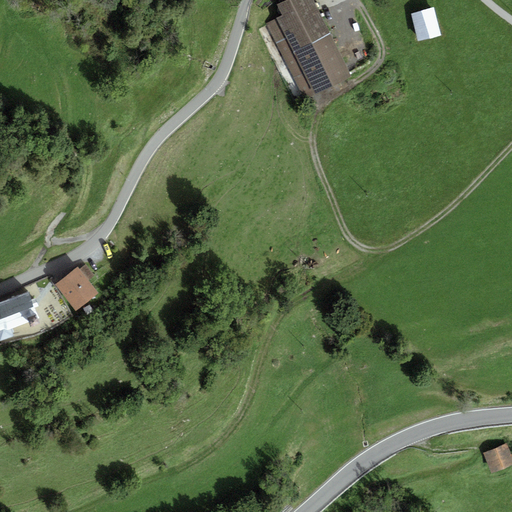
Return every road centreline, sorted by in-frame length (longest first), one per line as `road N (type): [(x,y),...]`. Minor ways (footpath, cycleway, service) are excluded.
road 1 (track): [(358,0),(383,61),(322,108),(313,131),(317,164),(347,236),(373,252),(395,247),(452,210),(511,150)]
road 2 (track): [(373,252),(272,320),(237,417),(212,446),(60,511)]
road 3 (unclassified): [(0,293),(89,248),(148,151),(214,89),(248,0)]
road 4 (track): [(98,236),(50,239),(76,192),(78,148),(35,30),(12,27),(0,49)]
road 5 (tertiary): [(305,511),(408,436),(511,414)]
